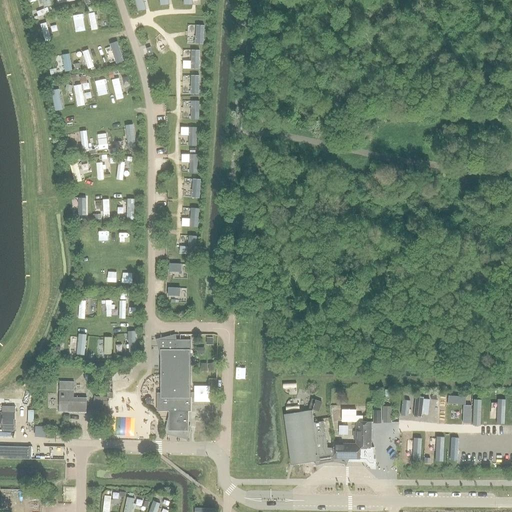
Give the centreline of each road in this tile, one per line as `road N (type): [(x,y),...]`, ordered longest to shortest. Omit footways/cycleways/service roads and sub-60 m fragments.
road 1 (track): [(0,358),(28,311),(35,275),(23,124),(0,29)]
road 2 (unclassified): [(511,501),(297,501)]
road 3 (track): [(241,134),(224,329)]
road 4 (track): [(267,137),(277,0)]
